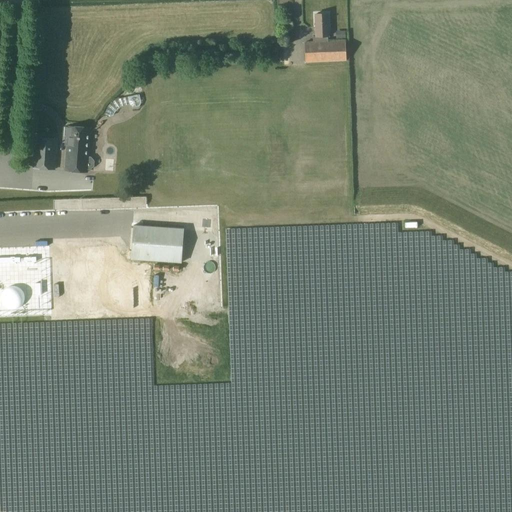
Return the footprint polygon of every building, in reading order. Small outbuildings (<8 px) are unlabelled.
[(328,14),(315,14),(316,36),(318,36),(318,42),(323,42),(323,43),(328,42),(327,37),(329,37),(328,14)] [(318,42),(304,42),(305,63),(346,61),(345,42),(328,42),(323,43),(323,42),(318,42)] [(308,103),(313,103),(313,111),(348,110),(348,91),(307,92),(308,103)] [(140,102),(139,94),(137,95),(137,94),(119,99),(118,98),(115,99),(115,100),(112,101),(112,100),(109,103),(108,105),(107,105),(105,108),(106,108),(103,117),(109,117),(112,117),(115,112),(117,109),(122,107),(128,105),(131,109),(136,108),(139,106),(140,102)] [(65,171),(88,172),(91,128),(67,127),(64,127),(64,136),(65,136),(65,145),(66,145),(65,171)] [(33,167),(55,169),(57,139),(35,138),(33,167)] [(80,223),(80,210),(0,205),(0,211),(6,211),(5,218),(10,218),(11,211),(33,213),(33,221),(41,221),(80,223)] [(46,273),(88,276),(90,251),(85,250),(86,224),(0,218),(0,267),(14,268),(15,263),(47,264),(46,273)] [(181,263),(183,229),(133,226),(131,259),(181,263)] [(267,257),(262,263),(263,264),(257,271),(263,275),(274,262),(267,257)] [(42,303),(41,315),(83,319),(87,277),(46,273),(46,281),(18,279),(16,300),(42,303)] [(108,302),(107,315),(166,319),(168,281),(135,278),(135,286),(126,285),(125,295),(124,303),(108,302)] [(302,292),(309,295),(328,305),(333,294),(307,281),(302,292)] [(331,303),(337,309),(346,300),(339,294),(331,303)] [(175,402),(184,377),(91,342),(92,339),(0,303),(0,377),(74,406),(86,375),(77,372),(80,366),(175,402)] [(229,357),(231,318),(166,315),(166,319),(160,318),(159,337),(161,337),(160,353),(229,357)] [(377,315),(371,317),(373,323),(379,321),(377,315)] [(446,367),(453,358),(446,353),(439,362),(446,367)] [(486,373),(481,376),(486,383),(491,380),(486,373)] [(490,383),(497,387),(501,383),(493,378),(490,383)] [(263,448),(370,492),(375,481),(361,475),(364,468),(257,424),(252,437),(265,442),(263,448)] [(209,438),(222,443),(225,435),(211,430),(209,438)] [(172,432),(165,438),(172,447),(179,441),(172,432)] [(31,476),(41,451),(0,435),(0,494),(19,502),(18,505),(26,508),(37,479),(31,476)] [(131,511),(135,504),(128,500),(130,496),(122,492),(123,488),(107,481),(91,474),(73,511),(62,511),(81,472),(57,461),(34,511),(131,511)] [(295,469),(292,476),(300,479),(303,471),(295,469)] [(156,478),(155,485),(171,488),(173,475),(164,474),(163,479),(156,478)] [(450,511),(451,507),(444,507),(445,500),(426,498),(425,511),(450,511)] [(142,511),(158,511),(160,507),(146,502),(142,511)] [(470,511),(460,503),(459,511),(470,511)]
